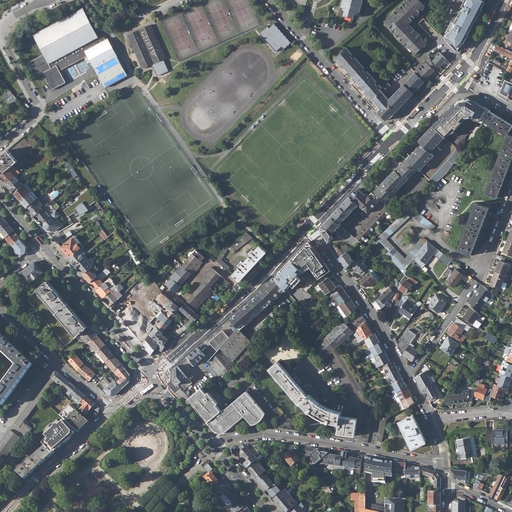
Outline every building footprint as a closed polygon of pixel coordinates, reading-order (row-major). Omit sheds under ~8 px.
[(343,0),(342,7),(344,8),(343,9),(345,10),(344,16),(354,18),(356,11),(360,13),(363,0),(343,0)] [(409,47),(416,54),(427,43),(421,36),(409,23),(419,13),(419,12),(425,6),(419,0),(409,0),(408,1),(407,0),(397,10),(385,21),(390,27),(389,27),(408,48),(409,47)] [(484,1),(481,0),(465,0),(462,6),(464,7),(463,10),(462,9),(455,22),(452,21),(447,30),(449,31),(448,35),(445,37),(457,50),(464,42),(483,5),(482,5),(484,1)] [(42,72),(51,89),(65,82),(61,75),(62,75),(60,71),(59,72),(59,70),(84,57),(87,63),(90,61),(104,88),(126,76),(107,39),(105,40),(102,34),(98,36),(83,9),(34,34),(44,53),(30,61),(27,62),(28,66),(34,77),(42,72)] [(259,32),(276,51),(281,46),(283,49),(291,42),(290,41),(289,41),(289,40),(287,38),(286,37),(284,35),(283,34),(284,34),(282,32),(281,32),(280,31),(281,31),(279,28),(278,29),(277,28),(278,27),(276,25),(275,25),(275,24),(274,23),(269,27),(267,25),(259,32)] [(127,35),(142,68),(148,66),(165,58),(150,25),(127,35)] [(494,51),(504,55),(507,49),(497,45),(494,51)] [(363,90),(365,92),(367,91),(369,93),(368,94),(381,108),(378,110),(379,113),(378,113),(385,120),(388,117),(389,118),(412,93),(403,84),(389,99),(380,89),(382,87),(347,47),(337,56),(337,58),(335,60),(340,65),(341,65),(342,64),(345,66),(344,67),(351,75),(351,76),(353,79),(354,77),(357,80),(356,81),(364,89),(363,90)] [(437,56),(432,61),(436,68),(437,69),(440,67),(441,67),(448,60),(440,52),(436,56),(437,56)] [(425,60),(420,66),(431,76),(437,69),(436,68),(432,61),(430,58),(427,61),(425,60)] [(163,60),(153,65),(157,75),(168,70),(163,60)] [(424,82),(431,76),(420,66),(414,72),(415,73),(424,82)] [(414,72),(403,84),(412,93),(424,82),(414,72)] [(511,83),(509,82),(505,80),(503,83),(500,93),(505,96),(507,98),(511,86),(511,83)] [(9,105),(11,104),(17,98),(13,93),(0,104),(0,110),(0,111),(5,106),(3,104),(6,101),(9,105)] [(458,99),(432,125),(445,137),(466,117),(470,116),(482,124),(484,121),(490,111),(481,105),(468,97),(467,99),(465,98),(463,98),(461,99),(459,100),(458,99)] [(25,108),(17,98),(11,104),(19,114),(25,108)] [(507,135),(508,132),(511,126),(511,123),(490,111),(484,121),(488,124),(488,125),(498,131),(499,130),(507,135)] [(421,144),(410,156),(407,159),(417,169),(419,170),(433,155),(430,152),(445,137),(432,125),(418,141),(421,144)] [(511,133),(508,132),(507,135),(484,192),(497,197),(502,183),(503,181),(511,157),(511,133)] [(429,179),(434,184),(446,174),(449,171),(462,153),(457,148),(447,160),(429,179)] [(0,156),(0,165),(5,172),(9,169),(13,165),(18,161),(8,150),(0,156)] [(380,200),(384,203),(417,169),(407,159),(404,162),(402,162),(401,161),(399,163),(400,164),(379,187),(378,185),(376,187),(377,188),(377,190),(374,194),(380,200)] [(15,177),(16,176),(20,172),(13,165),(9,169),(5,172),(1,176),(7,183),(8,183),(15,177)] [(10,187),(15,193),(24,185),(16,176),(15,177),(8,183),(11,186),(10,187)] [(15,193),(21,200),(30,193),(31,192),(25,186),(26,185),(26,184),(24,185),(15,193)] [(82,217),(88,212),(89,190),(88,189),(79,196),(79,199),(64,210),(69,216),(77,210),(82,217)] [(356,189),(350,196),(359,204),(360,205),(368,213),(380,200),(374,194),(372,192),(368,197),(360,190),(356,189)] [(31,192),(30,193),(36,200),(38,198),(32,191),(31,192)] [(27,207),(36,200),(30,193),(21,200),(27,207)] [(331,216),(340,224),(359,204),(350,196),(331,216)] [(34,216),(43,208),(41,206),(43,204),(43,202),(39,197),(38,198),(36,200),(27,207),(34,216)] [(457,249),(471,254),(489,207),(476,202),(457,249)] [(361,232),(355,238),(361,243),(366,237),(370,232),(371,232),(381,221),(386,216),(391,211),(386,205),(380,211),(381,211),(376,216),(365,227),(366,228),(361,233),(361,232)] [(403,266),(406,269),(415,257),(427,241),(423,238),(422,239),(420,238),(405,259),(386,239),(411,216),(431,232),(435,227),(411,207),(377,239),(403,266)] [(40,220),(42,223),(50,216),(44,208),(43,208),(34,216),(39,221),(40,220)] [(47,230),(53,231),(62,226),(57,221),(58,220),(57,218),(61,214),(57,209),(51,214),(52,214),(50,216),(42,223),(41,224),(47,230)] [(331,235),(337,228),(341,225),(340,224),(331,216),(321,227),(321,231),(329,242),(334,238),(331,235)] [(0,228),(0,229),(3,233),(5,235),(3,237),(4,238),(5,237),(13,230),(7,222),(0,228)] [(109,227),(113,233),(117,229),(113,224),(109,227)] [(56,242),(73,235),(70,226),(53,234),(56,242)] [(397,239),(402,244),(407,240),(406,239),(414,232),(409,227),(397,239)] [(355,238),(345,228),(341,232),(340,233),(355,246),(357,244),(364,250),(366,248),(361,243),(355,238)] [(99,233),(105,240),(108,237),(103,229),(99,233)] [(13,230),(5,237),(12,245),(12,244),(20,238),(13,230)] [(217,260),(228,270),(230,267),(221,260),(228,248),(233,253),(252,237),(247,232),(230,245),(228,242),(217,260)] [(72,237),(70,240),(79,250),(81,248),(72,237)] [(20,238),(12,244),(22,256),(26,252),(26,245),(20,238)] [(70,258),(79,250),(70,240),(62,246),(66,251),(65,252),(70,258)] [(290,259),(301,269),(304,272),(310,267),(311,266),(319,279),(331,270),(324,262),(310,242),(309,241),(308,241),(307,242),(290,259)] [(433,254),(437,248),(427,241),(415,257),(422,267),(433,254)] [(503,252),(511,255),(511,242),(507,241),(503,252)] [(233,274),(240,281),(255,265),(267,251),(260,245),(254,251),(252,249),(248,254),(250,256),(244,263),(241,261),(237,266),(239,268),(233,274)] [(336,252),(339,257),(347,251),(350,250),(346,245),(336,252)] [(70,258),(76,264),(84,257),(86,255),(87,255),(81,248),(79,250),(70,258)] [(443,254),(437,248),(433,254),(439,259),(443,254)] [(188,259),(198,268),(200,266),(200,265),(203,262),(201,261),(205,257),(201,254),(196,250),(188,259)] [(353,261),(347,251),(339,257),(347,267),(350,264),(353,261)] [(439,259),(448,265),(452,260),(443,254),(439,259)] [(76,264),(84,274),(90,269),(92,266),(91,265),(87,260),(84,257),(76,264)] [(353,261),(350,264),(353,267),(352,268),(355,271),(356,270),(361,276),(369,269),(364,264),(365,262),(365,260),(364,259),(361,259),(360,260),(357,257),(353,261)] [(188,259),(182,266),(191,273),(192,274),(195,271),(198,268),(188,259)] [(290,259),(278,272),(279,273),(275,278),(276,279),(279,283),(284,288),(286,290),(291,284),(293,286),(300,278),(296,275),(301,269),(290,259)] [(495,271),(505,275),(510,265),(499,261),(495,271)] [(21,272),(30,283),(42,272),(43,271),(35,262),(34,262),(21,272)] [(90,282),(97,276),(95,273),(99,269),(95,265),(92,266),(90,269),(84,274),(90,282)] [(176,271),(186,280),(187,279),(189,278),(188,277),(191,273),(182,266),(181,265),(176,271)] [(221,275),(211,267),(211,266),(207,270),(206,270),(204,272),(205,272),(215,281),(221,275)] [(458,266),(456,269),(464,275),(466,272),(458,266)] [(369,271),(370,272),(377,280),(380,278),(371,268),(369,271)] [(454,287),(464,275),(456,269),(452,274),(451,273),(452,271),(448,268),(444,274),(449,278),(446,281),(454,287)] [(43,274),(48,280),(52,276),(46,269),(44,271),(45,272),(43,274)] [(130,287),(133,291),(150,274),(146,271),(130,287)] [(170,277),(172,279),(180,286),(183,283),(184,283),(186,280),(176,271),(170,277)] [(498,287),(500,288),(505,275),(495,271),(490,284),(488,290),(492,293),(495,295),(498,287)] [(215,281),(205,272),(204,272),(202,275),(203,276),(200,279),(203,281),(210,287),(215,281)] [(371,286),(377,280),(370,272),(361,280),(366,286),(369,284),(371,286)] [(398,287),(406,293),(412,284),(415,287),(418,282),(410,276),(409,277),(405,274),(398,287)] [(97,289),(103,283),(97,276),(90,282),(97,289)] [(274,277),(260,293),(260,292),(262,294),(276,279),(275,278),(274,277)] [(319,284),(326,295),(336,287),(329,277),(319,284)] [(301,279),(300,278),(293,286),(294,287),(301,279)] [(181,286),(180,286),(172,279),(167,284),(176,292),(181,286)] [(270,303),(284,288),(279,283),(276,279),(262,294),(265,297),(268,300),(270,303)] [(37,289),(77,336),(80,334),(87,327),(47,280),(37,289)] [(213,290),(210,287),(203,281),(201,283),(212,292),(213,290)] [(103,297),(113,289),(111,286),(110,287),(105,282),(103,283),(97,289),(103,297)] [(201,285),(198,289),(207,297),(208,297),(212,292),(201,283),(200,284),(201,285)] [(103,297),(110,306),(120,298),(121,297),(122,296),(120,294),(120,292),(119,291),(123,287),(120,284),(113,289),(103,297)] [(372,303),(378,312),(386,305),(391,310),(392,305),(394,299),(394,296),(395,293),(396,292),(398,287),(394,284),(390,287),(372,303)] [(476,294),(474,296),(473,296),(468,302),(473,305),(478,309),(481,305),(482,306),(486,301),(487,302),(490,298),(488,297),(492,293),(488,290),(481,285),(475,294),(476,294)] [(342,287),(334,293),(341,303),(350,297),(342,287)] [(198,289),(193,294),(202,303),(207,297),(198,289)] [(181,309),(185,304),(176,296),(172,301),(161,292),(156,298),(165,307),(171,301),(181,309)] [(268,300),(265,297),(262,294),(260,292),(260,293),(267,301),(269,304),(270,303),(268,300)] [(244,307),(230,318),(235,324),(238,327),(240,330),(253,319),(258,315),(258,314),(270,304),(269,304),(267,301),(260,293),(249,302),(250,303),(244,308),(244,307)] [(338,306),(341,303),(334,293),(331,295),(338,306)] [(187,301),(197,309),(199,306),(202,303),(193,294),(187,301)] [(428,305),(438,313),(446,301),(436,294),(428,305)] [(399,304),(402,306),(405,302),(409,297),(408,296),(402,297),(399,304)] [(339,310),(345,318),(357,307),(350,297),(341,303),(338,306),(340,309),(339,310)] [(126,305),(120,298),(110,306),(117,314),(123,309),(124,310),(126,308),(127,308),(125,306),(126,305)] [(151,334),(163,344),(168,339),(161,334),(180,310),(191,319),(185,324),(185,325),(187,328),(194,321),(199,315),(185,304),(181,309),(171,301),(165,307),(168,309),(166,312),(163,309),(157,314),(159,316),(158,317),(162,321),(157,326),(151,334)] [(399,310),(410,318),(412,315),(416,310),(405,302),(402,306),(399,310)] [(473,305),(471,307),(480,314),(481,312),(478,309),(473,305)] [(485,318),(480,314),(471,307),(470,307),(463,317),(478,328),(485,318)] [(143,320),(148,324),(149,322),(155,316),(151,312),(143,320)] [(360,312),(353,319),(360,326),(365,321),(366,321),(360,312)] [(272,321),(268,316),(256,327),(261,332),(272,321)] [(458,318),(447,332),(457,339),(462,342),(466,337),(461,333),(464,329),(467,331),(469,329),(472,331),(473,329),(458,318)] [(314,347),(324,359),(332,352),(337,347),(356,329),(360,326),(353,319),(346,325),(342,321),(314,347)] [(127,325),(130,329),(135,324),(132,320),(127,325)] [(360,326),(356,329),(357,331),(353,335),(355,338),(360,336),(361,339),(362,340),(365,338),(373,334),(365,321),(360,326)] [(80,334),(88,343),(89,343),(97,335),(89,326),(87,327),(80,334)] [(223,331),(210,342),(218,350),(208,361),(209,362),(210,364),(205,369),(216,382),(237,364),(236,363),(257,346),(240,330),(238,327),(230,337),(223,331)] [(398,344),(403,353),(411,343),(416,335),(409,330),(398,344)] [(483,336),(494,344),(495,342),(497,338),(487,331),(483,336)] [(365,338),(370,347),(380,342),(375,333),(373,334),(365,338)] [(0,389),(0,403),(2,406),(33,365),(0,334),(0,350),(17,367),(0,389)] [(143,344),(151,354),(156,347),(158,347),(161,350),(165,345),(163,344),(151,334),(143,344)] [(89,343),(97,352),(106,345),(97,335),(89,343)] [(441,348),(450,355),(459,344),(449,337),(441,348)] [(303,341),(311,350),(314,347),(309,341),(308,342),(305,339),(303,341)] [(371,359),(375,356),(384,350),(380,342),(370,347),(365,351),(366,352),(366,351),(371,357),(370,358),(371,359)] [(415,345),(411,343),(403,353),(412,360),(418,351),(413,347),(415,345)] [(101,356),(105,361),(114,354),(106,345),(97,352),(96,353),(99,357),(101,356)] [(206,356),(198,347),(189,355),(195,365),(197,363),(206,356)] [(332,352),(367,410),(369,400),(367,397),(358,382),(337,347),(332,352)] [(385,363),(387,366),(391,363),(384,350),(375,356),(380,366),(385,363)] [(307,355),(320,370),(325,366),(312,351),(307,355)] [(69,360),(77,369),(84,363),(76,354),(69,360)] [(105,361),(114,371),(122,364),(114,354),(105,361)] [(189,355),(186,357),(193,367),(195,365),(189,355)] [(89,363),(95,370),(98,368),(92,361),(89,363)] [(134,372),(125,361),(122,364),(114,371),(117,374),(119,373),(121,376),(120,377),(120,378),(116,382),(122,388),(124,391),(132,385),(134,372)] [(269,369),(299,404),(301,402),(302,403),(307,408),(308,409),(307,410),(310,412),(311,411),(312,412),(312,413),(316,415),(318,416),(323,419),(324,419),(327,420),(327,421),(330,422),(330,421),(335,422),(338,422),(339,422),(339,425),(336,424),(336,425),(335,425),(335,427),(336,427),(338,428),(338,433),(355,436),(357,419),(340,416),(341,412),(339,412),(335,411),(336,408),(333,407),(333,410),(322,405),(317,401),(318,399),(316,397),(314,398),(313,398),(313,397),(312,396),(316,392),(307,381),(302,386),(305,389),(303,391),(298,384),(301,382),(294,373),(290,376),(278,361),(269,369)] [(384,368),(392,383),(393,382),(402,378),(401,375),(399,372),(394,362),(391,363),(387,366),(384,368)] [(502,373),(511,377),(511,363),(507,362),(505,362),(501,373),(502,373)] [(77,369),(90,380),(96,374),(84,363),(77,369)] [(192,382),(177,365),(174,368),(173,380),(178,385),(178,384),(184,380),(189,385),(192,382)] [(14,424),(27,434),(29,432),(31,429),(23,422),(41,398),(43,395),(52,383),(54,381),(59,374),(54,370),(14,424)] [(415,377),(422,389),(433,383),(430,377),(429,377),(426,371),(415,377)] [(511,377),(502,373),(499,381),(498,385),(505,388),(508,389),(511,377)] [(59,374),(54,381),(57,383),(65,390),(70,384),(59,374)] [(389,385),(393,393),(394,393),(396,391),(407,386),(402,378),(393,382),(392,383),(389,385)] [(122,388),(116,382),(114,380),(104,389),(109,395),(112,396),(115,395),(122,388)] [(428,401),(433,398),(435,397),(440,394),(433,383),(422,389),(428,401)] [(72,395),(74,397),(81,403),(86,397),(70,384),(65,390),(64,390),(67,393),(70,396),(72,395)] [(476,389),(474,396),(483,399),(487,389),(479,386),(480,384),(479,384),(476,389)] [(485,400),(489,402),(492,396),(501,399),(505,388),(498,385),(496,385),(495,384),(493,390),(490,389),(485,400)] [(248,387),(226,405),(227,406),(223,410),(217,403),(218,402),(204,385),(189,398),(216,430),(223,433),(226,432),(246,416),(252,423),(258,422),(262,419),(264,416),(265,412),(267,411),(248,387)] [(407,386),(396,391),(394,393),(398,401),(401,399),(411,394),(407,386)] [(476,389),(460,391),(460,394),(452,395),(451,394),(448,394),(444,404),(472,401),(474,396),(476,389)] [(65,395),(67,393),(64,390),(59,397),(61,399),(64,395),(65,395)] [(402,405),(404,408),(413,403),(416,402),(411,394),(401,399),(403,404),(402,405)] [(50,401),(43,395),(41,398),(48,404),(50,401)] [(79,406),(81,403),(74,397),(72,400),(79,406)] [(81,409),(86,415),(92,408),(98,414),(99,413),(99,408),(86,397),(81,403),(84,406),(81,409)] [(367,410),(362,437),(361,441),(368,442),(374,413),(376,412),(372,405),(370,401),(369,400),(367,410)] [(63,418),(78,432),(89,422),(69,405),(60,415),(63,418)] [(399,421),(412,448),(426,441),(413,414),(399,421)] [(281,424),(291,426),(291,419),(282,417),(281,424)] [(382,445),(382,442),(387,417),(381,421),(380,419),(375,444),(382,445)] [(47,450),(53,454),(78,432),(63,418),(58,423),(54,424),(53,427),(46,433),(45,436),(48,439),(43,443),(45,446),(44,446),(48,449),(47,450)] [(0,459),(2,461),(20,438),(9,430),(0,442),(0,459)] [(491,431),(492,444),(507,444),(506,430),(497,430),(497,431),(491,431)] [(457,440),(460,460),(473,457),(470,437),(457,440)] [(287,444),(288,454),(292,450),(297,446),(287,444)] [(44,446),(34,456),(30,460),(27,457),(24,460),(34,471),(53,454),(47,450),(48,449),(44,446)] [(304,455),(309,456),(310,456),(318,449),(307,447),(304,455)] [(313,461),(315,465),(320,461),(324,457),(329,454),(328,453),(329,453),(324,452),(324,450),(318,449),(310,456),(314,460),(313,461)] [(283,457),(294,469),(302,462),(292,450),(288,454),(283,457)] [(248,469),(259,460),(257,458),(261,454),(259,452),(254,455),(246,462),(244,464),(248,469)] [(323,464),(335,466),(336,456),(330,455),(329,455),(329,453),(329,454),(324,457),(323,464)] [(341,465),(345,466),(346,459),(347,453),(343,453),(342,457),(336,456),(335,466),(341,467),(341,465)] [(380,460),(366,457),(365,465),(365,472),(372,474),(372,482),(377,482),(377,471),(378,467),(379,467),(380,460)] [(350,460),(346,459),(345,466),(344,471),(344,472),(344,473),(354,474),(355,469),(356,459),(350,458),(350,460)] [(14,469),(25,479),(34,471),(24,460),(14,469)] [(393,477),(393,475),(393,462),(382,461),(382,468),(382,471),(385,479),(385,483),(385,477),(393,477)] [(249,470),(257,480),(263,475),(266,472),(258,462),(249,470)] [(393,475),(405,475),(405,466),(405,463),(393,462),(393,475)] [(411,466),(405,466),(405,475),(405,479),(421,478),(421,475),(421,468),(415,468),(411,468),(411,466)] [(434,488),(441,489),(441,479),(436,472),(421,468),(421,475),(431,477),(434,481),(434,488)] [(465,483),(467,470),(453,468),(451,468),(451,473),(452,474),(452,475),(454,478),(465,483)] [(480,482),(484,484),(488,476),(492,477),(492,473),(485,472),(481,481),(480,482)] [(219,482),(212,473),(208,476),(207,475),(204,477),(212,487),(214,486),(219,482)] [(263,476),(263,475),(257,480),(267,491),(274,485),(266,476),(265,475),(263,476)] [(490,495),(495,497),(506,475),(500,475),(490,495)] [(495,497),(500,500),(506,488),(511,476),(506,475),(495,497)] [(214,486),(222,495),(224,494),(229,490),(221,481),(219,482),(214,486)] [(322,483),(331,494),(333,493),(332,491),(331,489),(324,482),(322,483)] [(267,491),(273,498),(283,490),(280,487),(279,488),(276,484),(274,485),(267,491)] [(224,494),(231,502),(236,499),(229,490),(224,494)] [(274,500),(283,511),(288,511),(297,504),(285,490),(274,500)] [(355,500),(355,511),(360,511),(366,510),(366,509),(365,502),(365,493),(352,493),(350,493),(351,500),(355,500)] [(433,510),(432,511),(440,511),(441,493),(429,493),(429,506),(430,508),(432,508),(434,506),(435,506),(435,508),(433,510)] [(403,511),(404,499),(385,497),(385,506),(384,511),(403,511)] [(465,511),(465,508),(465,503),(458,502),(457,498),(453,500),(452,511),(465,511)] [(231,502),(238,511),(243,507),(236,499),(231,502)] [(235,511),(237,511),(238,511),(231,502),(228,503),(235,511)] [(377,511),(377,505),(365,502),(366,509),(377,511)]
